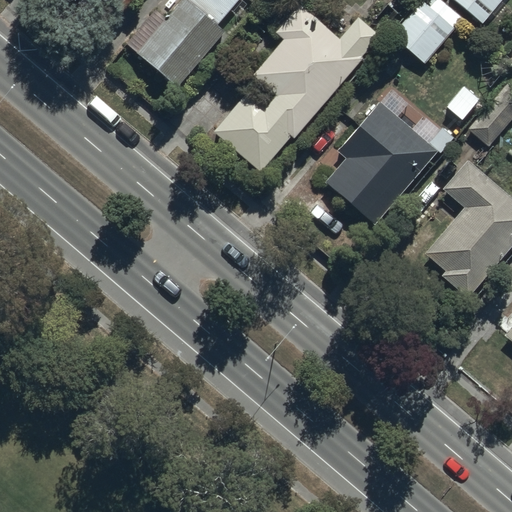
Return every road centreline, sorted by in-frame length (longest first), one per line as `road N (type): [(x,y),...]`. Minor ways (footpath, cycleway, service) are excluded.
road 1 (primary): [(206,238),(511,499)]
road 2 (primary): [(420,511),(160,290)]
road 3 (primary): [(0,63),(206,238)]
road 4 (primary): [(160,290),(0,153)]
